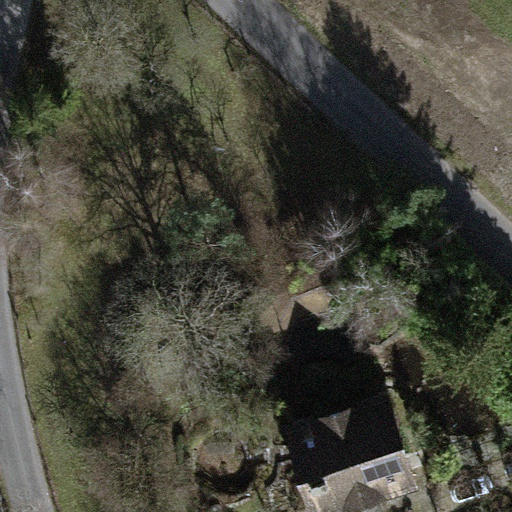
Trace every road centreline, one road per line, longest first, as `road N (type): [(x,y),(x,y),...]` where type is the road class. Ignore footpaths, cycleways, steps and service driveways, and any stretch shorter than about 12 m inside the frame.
road 1 (tertiary): [(246,0),(511,254)]
road 2 (unclassified): [(33,511),(0,339)]
